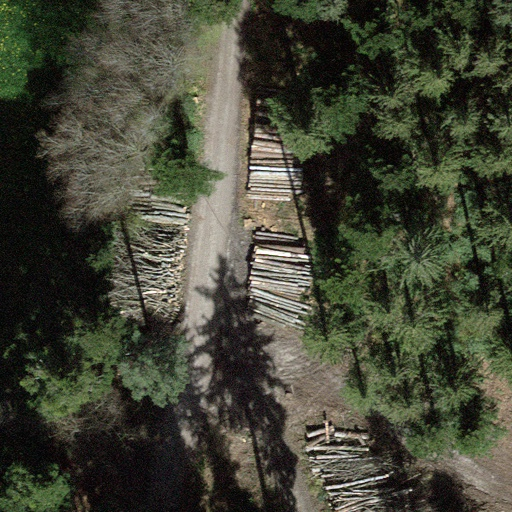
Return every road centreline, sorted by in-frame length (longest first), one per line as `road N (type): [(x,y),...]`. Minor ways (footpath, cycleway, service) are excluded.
road 1 (track): [(226,0),(200,279)]
road 2 (track): [(200,279),(295,511)]
road 3 (track): [(200,279),(145,511)]
